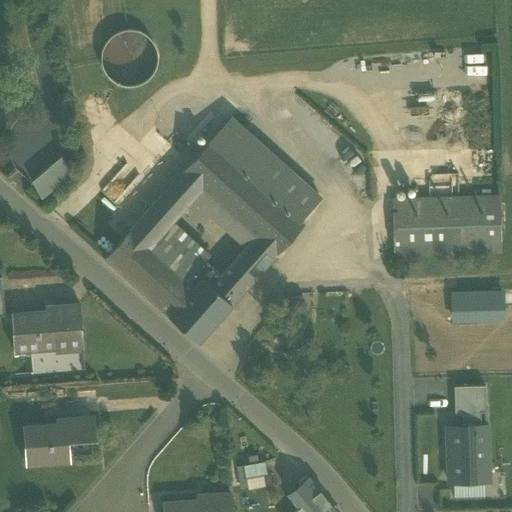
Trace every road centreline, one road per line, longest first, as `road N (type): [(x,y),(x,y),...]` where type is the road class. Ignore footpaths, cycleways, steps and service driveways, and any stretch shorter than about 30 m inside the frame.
road 1 (unclassified): [(0,189),(210,375)]
road 2 (unclassified): [(210,375),(360,511)]
road 3 (residential): [(210,375),(111,504)]
